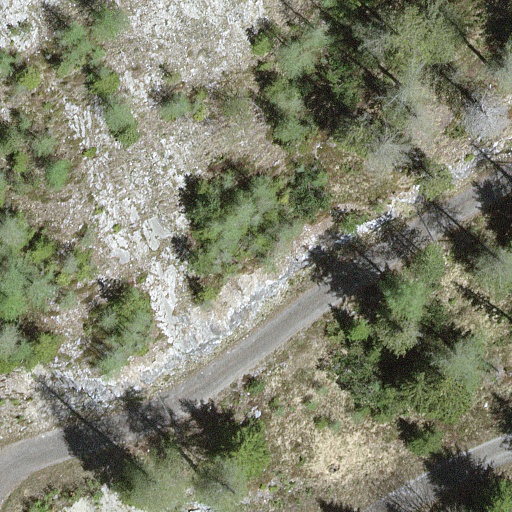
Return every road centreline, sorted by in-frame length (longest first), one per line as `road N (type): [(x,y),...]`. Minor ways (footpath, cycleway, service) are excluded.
road 1 (track): [(0,474),(35,452),(153,413),(511,171)]
road 2 (track): [(511,447),(386,511)]
